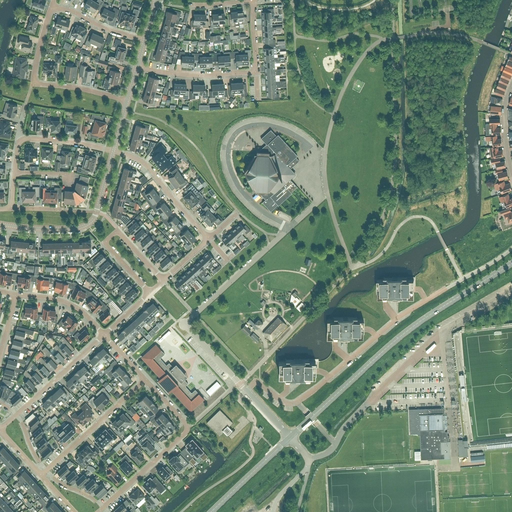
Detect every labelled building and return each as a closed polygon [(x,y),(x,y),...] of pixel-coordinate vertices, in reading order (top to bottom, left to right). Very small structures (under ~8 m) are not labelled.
[(86,0),(83,6),(88,9),(93,0),(92,0),(86,0)] [(99,10),(103,2),(103,1),(101,0),(97,0),(96,2),(93,0),(88,9),(94,12),(96,8),(99,10)] [(106,18),(110,8),(107,7),(108,5),(103,2),(99,10),(102,11),(100,16),(106,18)] [(122,6),(118,18),(120,19),(118,23),(125,25),(128,13),(125,12),(126,7),(122,6)] [(116,17),(119,10),(114,7),(113,10),(110,8),(106,18),(111,21),(113,16),(116,17)] [(132,14),(128,13),(125,25),(132,27),(134,19),(135,20),(136,19),(138,10),(134,9),(132,14)] [(271,14),(274,14),(273,9),(266,9),(266,12),(261,12),(262,18),(271,18),(271,14)] [(166,17),(178,21),(181,12),(174,10),(174,13),(166,11),(165,15),(167,15),(166,17)] [(229,19),(230,26),(239,25),(237,11),(231,12),(232,18),(229,19)] [(246,16),(243,17),(243,11),(237,11),(239,25),(239,24),(247,23),(246,16)] [(222,23),(223,26),(228,25),(227,19),(224,19),(224,13),(222,13),(222,12),(219,13),(218,13),(219,26),(219,23),(222,23)] [(219,26),(218,13),(217,14),(217,13),(213,13),(213,14),(212,14),(213,21),(210,22),(210,27),(219,26)] [(190,22),(190,27),(199,27),(199,14),(193,14),(193,20),(191,20),(190,22)] [(208,27),(208,21),(205,21),(205,14),(199,14),(199,27),(199,24),(203,24),(203,27),(208,27)] [(26,30),(34,32),(38,18),(31,16),(26,30)] [(61,28),(63,19),(61,19),(61,17),(58,17),(55,26),(52,25),(50,33),(54,34),(56,27),(61,28)] [(165,19),(164,23),(173,26),(174,23),(185,26),(186,23),(178,21),(166,17),(165,19)] [(66,20),(63,19),(61,28),(67,30),(70,20),(67,19),(66,20)] [(163,29),(176,32),(176,30),(172,29),(173,26),(164,23),(163,27),(163,29)] [(76,37),(82,27),(79,25),(79,26),(76,25),(74,30),(71,28),(68,37),(70,38),(72,35),(76,37)] [(78,44),(81,46),(87,35),(85,34),(87,30),(84,29),(85,28),(82,27),(76,37),(81,40),(78,44)] [(176,32),(163,29),(162,31),(160,34),(170,37),(171,34),(175,35),(176,32)] [(233,31),(229,31),(230,39),(238,38),(237,35),(233,35),(233,31)] [(94,44),(98,35),(92,33),(89,40),(87,39),(84,44),(89,47),(91,42),(94,44)] [(169,40),(170,37),(160,34),(159,38),(160,39),(159,40),(172,44),(173,41),(169,40)] [(21,49),(30,51),(32,42),(28,41),(29,38),(19,35),(18,43),(22,44),(21,49)] [(98,35),(94,44),(97,45),(95,49),(100,52),(103,46),(100,45),(103,38),(98,35)] [(268,45),(275,45),(275,39),(272,39),(272,36),(263,36),(263,42),(268,42),(268,45)] [(116,52),(124,55),(126,48),(120,47),(121,45),(120,44),(121,40),(115,39),(113,45),(116,46),(115,49),(117,49),(116,52)] [(158,42),(157,46),(167,49),(168,46),(172,47),(172,44),(159,40),(159,42),(158,42)] [(231,50),(231,41),(223,41),(224,51),(231,50)] [(275,45),(268,45),(269,48),(263,49),(264,55),(273,54),(276,54),(276,50),(275,45)] [(157,50),(156,52),(165,54),(169,56),(170,53),(166,52),(167,49),(157,46),(156,50),(157,50)] [(250,49),(245,50),(245,54),(241,54),(242,65),(246,65),(246,63),(248,63),(248,57),(251,57),(250,49)] [(187,67),(188,56),(184,56),(184,52),(179,51),(177,59),(181,59),(181,65),(183,65),(183,67),(187,67)] [(223,52),(223,55),(224,66),(228,66),(228,65),(230,64),(230,58),(233,58),(232,51),(223,52)] [(232,51),(233,58),(236,58),(236,64),(238,64),(238,65),(242,65),(241,54),(238,54),(238,51),(232,51)] [(124,55),(116,52),(115,56),(110,54),(108,61),(118,64),(119,60),(123,61),(124,55)] [(164,58),(165,54),(156,52),(156,54),(154,54),(153,58),(167,61),(167,59),(164,58)] [(220,65),(220,67),(224,66),(223,55),(220,56),(220,52),(214,53),(215,59),(218,59),(218,65),(220,65)] [(193,60),(196,60),(197,53),(191,53),(191,56),(188,56),(187,67),(191,67),(191,66),(193,66),(193,60)] [(202,67),(206,67),(205,56),(202,57),(202,53),(197,53),(196,60),(199,60),(200,66),(202,66),(202,67)] [(209,56),(205,56),(206,67),(210,67),(210,66),(212,66),(211,59),(215,59),(214,53),(209,53),(209,56)] [(13,76),(23,77),(25,69),(27,69),(27,64),(25,64),(25,59),(16,57),(13,76)] [(56,76),(56,64),(44,63),(43,72),(47,72),(47,76),(56,76)] [(89,81),(90,77),(94,77),(95,72),(91,71),(91,70),(87,69),(87,66),(81,64),(79,75),(83,75),(82,80),(89,81)] [(75,78),(77,67),(66,65),(66,69),(65,69),(65,71),(65,72),(65,77),(75,78)] [(109,75),(118,78),(118,77),(119,77),(120,73),(119,73),(120,72),(113,70),(114,67),(108,66),(107,71),(110,72),(109,75)] [(118,79),(118,78),(109,75),(108,79),(105,78),(102,87),(108,89),(110,82),(116,84),(117,82),(118,79)] [(148,76),(147,80),(148,80),(148,82),(157,85),(158,81),(161,82),(162,80),(148,76)] [(146,88),(155,91),(156,88),(160,89),(161,86),(157,85),(148,82),(147,84),(146,88)] [(241,96),(247,96),(246,88),(243,89),(243,82),(237,83),(237,92),(241,92),(241,96)] [(179,93),(180,84),(174,83),(173,90),(170,89),(170,96),(175,96),(179,96),(179,93)] [(228,90),(228,96),(234,96),(234,92),(237,92),(237,83),(231,83),(231,89),(228,90)] [(185,91),(186,84),(180,84),(179,93),(183,93),(182,98),(188,99),(188,91),(185,91)] [(193,91),(190,91),(190,98),(195,98),(195,94),(199,94),(199,85),(193,84),(193,91)] [(209,91),(209,97),(215,97),(215,94),(218,93),(217,84),(211,84),(212,91),(209,91)] [(224,90),(223,84),(217,84),(218,93),(222,93),(222,96),(227,96),(227,90),(224,90)] [(205,85),(199,85),(199,94),(201,94),(202,95),(202,97),(208,97),(208,91),(205,91),(205,85)] [(157,98),(158,95),(154,94),(155,91),(146,88),(144,92),(145,92),(145,94),(153,96),(157,98)] [(279,99),(278,93),(276,94),(275,90),(266,91),(267,97),(272,96),(272,99),(279,99)] [(149,102),(148,104),(154,106),(156,101),(153,100),(153,96),(145,94),(144,96),(143,96),(142,100),(149,102)] [(502,98),(491,96),(490,102),(501,104),(502,98)] [(3,111),(3,114),(14,117),(15,113),(16,113),(17,110),(16,110),(17,106),(9,103),(7,112),(3,111)] [(490,106),(490,113),(492,113),(501,114),(501,107),(490,106)] [(92,126),(104,129),(104,127),(105,128),(106,124),(105,124),(105,122),(99,121),(98,120),(99,116),(92,115),(91,120),(94,122),(93,126),(92,125),(92,126)] [(31,128),(31,129),(39,130),(39,123),(43,123),(43,116),(37,116),(37,119),(31,119),(31,124),(30,124),(30,125),(30,127),(30,128),(31,128)] [(52,119),(46,118),(46,127),(50,127),(50,126),(51,126),(51,131),(54,131),(54,132),(58,132),(58,131),(59,131),(60,121),(52,121),(52,119)] [(500,118),(490,119),(490,123),(490,127),(486,128),(486,134),(501,134),(501,127),(497,127),(497,124),(500,123),(500,118)] [(9,123),(0,121),(0,125),(1,126),(0,129),(0,135),(9,137),(11,128),(8,128),(9,123)] [(66,124),(65,132),(75,133),(76,129),(79,130),(80,122),(74,121),(73,125),(66,124)] [(134,131),(143,133),(147,134),(149,125),(143,124),(142,126),(136,125),(136,126),(135,126),(134,131)] [(104,129),(92,126),(90,132),(89,132),(88,133),(87,134),(87,135),(88,136),(89,136),(90,136),(91,136),(96,137),(96,134),(102,135),(102,133),(104,133),(105,130),(103,129),(104,129)] [(271,130),(261,138),(267,144),(260,151),(257,151),(257,154),(255,154),(255,153),(254,155),(243,172),(252,188),(252,190),(253,190),(254,190),(254,193),(260,193),(265,199),(262,202),(270,211),(277,205),(278,205),(291,193),(291,192),(297,187),(289,179),(295,174),(290,169),(299,160),(295,157),(297,155),(278,134),(276,136),(271,130)] [(134,131),(134,133),(133,132),(132,136),(142,139),(142,136),(146,137),(151,138),(151,135),(147,134),(143,133),(134,131)] [(493,146),(502,145),(501,138),(497,139),(497,135),(489,135),(490,140),(492,139),(493,146)] [(142,139),(132,136),(131,140),(132,140),(131,142),(140,145),(144,146),(145,143),(141,142),(142,139)] [(131,142),(130,142),(129,147),(130,147),(129,148),(143,152),(143,149),(139,148),(140,145),(131,142)] [(155,154),(151,157),(156,163),(165,156),(162,154),(166,150),(161,144),(156,149),(158,151),(155,154)] [(494,153),(494,157),(503,156),(502,150),(496,151),(496,149),(498,149),(498,146),(489,147),(491,154),(494,153)] [(33,148),(26,148),(25,160),(32,161),(32,157),(36,157),(36,151),(32,151),(33,148)] [(52,149),(42,148),(42,158),(51,159),(50,164),(54,164),(55,158),(52,157),(52,149)] [(179,149),(175,152),(179,156),(181,159),(181,158),(184,156),(182,153),(179,149)] [(70,151),(62,150),(60,163),(69,164),(70,151)] [(82,157),(80,157),(78,156),(79,153),(75,152),(74,158),(77,159),(84,161),(94,164),(95,161),(96,158),(95,158),(96,157),(90,155),(90,154),(86,153),(85,157),(83,156),(82,157)] [(165,156),(156,163),(161,169),(165,166),(168,163),(170,166),(176,161),(171,156),(167,159),(165,156)] [(497,168),(505,167),(504,161),(500,162),(500,160),(499,157),(491,159),(492,163),(495,163),(497,168)] [(93,166),(94,164),(84,161),(82,167),(78,166),(76,171),(87,174),(88,170),(92,170),(93,170),(94,167),(93,166)] [(171,182),(181,175),(177,170),(179,169),(176,165),(169,171),(171,173),(170,175),(167,177),(171,182)] [(122,174),(131,176),(132,173),(136,174),(136,171),(124,168),(123,169),(121,174),(122,174)] [(499,179),(508,177),(506,171),(503,172),(503,171),(502,168),(495,170),(496,173),(497,173),(499,179)] [(120,179),(129,182),(130,179),(134,180),(135,177),(131,176),(122,174),(122,176),(121,175),(120,179)] [(78,182),(86,185),(88,177),(80,175),(78,182)] [(181,175),(171,182),(176,188),(178,186),(180,189),(188,183),(185,180),(181,175)] [(129,185),(129,182),(120,179),(119,183),(119,185),(132,189),(132,186),(129,185)] [(505,184),(503,180),(494,183),(496,189),(500,188),(501,193),(511,189),(509,182),(505,184)] [(74,191),(81,202),(81,201),(83,200),(84,199),(85,197),(88,185),(86,185),(78,182),(77,182),(74,190),(74,191)] [(187,202),(194,195),(192,192),(196,189),(191,184),(186,188),(188,190),(188,191),(188,193),(183,197),(187,202)] [(132,189),(119,185),(118,187),(117,191),(126,194),(127,191),(131,192),(132,189)] [(50,201),(50,189),(46,189),(46,187),(40,186),(39,197),(43,198),(43,201),(45,201),(45,202),(48,202),(48,201),(50,201)] [(29,201),(29,191),(25,191),(25,187),(19,187),(19,196),(22,196),(22,201),(29,201)] [(29,191),(29,201),(35,201),(35,194),(38,194),(38,187),(32,187),(32,191),(29,191)] [(54,190),(50,189),(50,201),(51,202),(52,202),(54,202),(55,202),(56,202),(57,194),(58,194),(61,194),(61,187),(54,187),(54,190)] [(146,201),(156,193),(153,188),(148,192),(146,190),(141,193),(146,201)] [(81,202),(74,191),(73,191),(64,190),(64,192),(61,192),(61,200),(64,201),(63,202),(71,203),(72,201),(75,201),(76,204),(78,203),(79,202),(81,201),(81,202)] [(126,194),(117,191),(116,195),(116,197),(129,201),(130,198),(125,197),(126,194)] [(198,192),(194,195),(187,202),(191,207),(196,202),(197,203),(199,202),(201,204),(205,200),(202,197),(203,196),(199,191),(198,192)] [(151,208),(157,204),(155,202),(160,198),(156,193),(146,201),(151,208)] [(507,194),(499,198),(501,203),(504,201),(506,208),(511,205),(511,197),(509,199),(507,194)] [(129,201),(116,197),(115,199),(113,203),(123,205),(124,202),(129,204),(129,201)] [(160,213),(167,207),(163,202),(159,206),(157,204),(151,208),(155,212),(158,210),(160,213)] [(123,205),(113,203),(112,206),(113,207),(112,208),(122,211),(121,211),(125,212),(126,209),(122,208),(123,205)] [(204,220),(211,213),(208,209),(210,207),(206,203),(201,207),(204,211),(200,215),(199,216),(202,218),(204,220)] [(163,222),(168,218),(166,216),(171,212),(167,207),(160,213),(162,216),(160,218),(163,222)] [(112,208),(110,214),(120,217),(119,218),(125,224),(130,219),(127,216),(121,215),(121,211),(122,211),(112,208)] [(510,208),(499,211),(501,215),(503,214),(505,219),(507,218),(509,223),(511,222),(511,211),(511,212),(510,208)] [(211,213),(204,220),(206,222),(206,223),(208,225),(208,224),(209,225),(213,221),(217,224),(222,220),(217,215),(215,217),(211,213)] [(172,227),(179,220),(175,216),(170,220),(168,218),(163,222),(167,226),(169,224),(172,227)] [(133,232),(140,226),(143,224),(140,221),(137,223),(133,219),(126,226),(129,229),(128,230),(129,230),(128,231),(131,234),(130,234),(131,234),(133,232)] [(179,220),(172,227),(174,229),(172,231),(175,236),(180,231),(178,229),(183,225),(179,220)] [(235,227),(241,234),(244,232),(246,234),(250,230),(245,225),(243,227),(240,223),(235,227)] [(140,239),(146,233),(149,231),(146,228),(144,230),(140,226),(133,232),(135,234),(135,235),(136,236),(135,237),(135,238),(137,241),(140,239)] [(231,232),(240,241),(242,239),(239,236),(241,234),(235,227),(232,230),(233,231),(231,232)] [(180,231),(175,236),(179,240),(182,237),(184,240),(191,234),(187,229),(182,234),(180,231)] [(240,241),(231,232),(230,233),(229,233),(226,235),(227,236),(232,242),(233,242),(235,240),(238,243),(240,241)] [(146,233),(140,239),(142,241),(141,242),(142,243),(141,244),(142,244),(141,245),(144,248),(143,248),(144,248),(146,246),(153,240),(155,238),(153,235),(150,237),(146,233)] [(191,234),(184,240),(186,243),(183,245),(187,250),(193,245),(190,242),(195,238),(191,234)] [(227,236),(225,237),(222,239),(228,246),(231,244),(233,246),(235,245),(233,242),(232,242),(227,236)] [(12,250),(16,250),(17,241),(17,240),(12,240),(11,240),(10,246),(7,246),(6,253),(12,253),(12,250)] [(152,253),(159,247),(162,245),(159,242),(157,244),(153,240),(146,246),(148,248),(147,249),(148,250),(148,251),(148,252),(150,255),(152,253)] [(29,241),(29,242),(28,251),(28,255),(37,256),(38,249),(34,249),(35,243),(34,243),(34,242),(29,241)] [(85,251),(88,251),(88,254),(90,256),(97,250),(94,247),(93,249),(92,248),(91,248),(90,241),(84,241),(84,242),(85,251)] [(39,256),(49,256),(49,252),(48,243),(49,243),(49,242),(43,242),(43,243),(42,243),(42,249),(39,249),(39,256)] [(159,247),(152,253),(155,255),(154,256),(155,257),(154,258),(155,258),(154,259),(156,262),(159,260),(166,254),(168,252),(166,249),(163,251),(159,247)] [(94,268),(97,265),(104,259),(106,257),(106,256),(106,257),(103,254),(102,255),(102,254),(101,255),(98,251),(91,258),(95,262),(92,265),(94,268)] [(211,265),(213,264),(211,262),(214,259),(208,252),(205,255),(205,256),(204,257),(211,265)] [(166,254),(159,260),(161,262),(160,263),(161,264),(160,265),(161,265),(161,266),(163,269),(167,266),(168,267),(170,265),(169,263),(175,259),(172,256),(169,258),(166,254)] [(211,265),(204,257),(202,258),(199,261),(205,267),(207,265),(210,268),(212,266),(211,265)] [(101,275),(104,272),(110,266),(113,264),(113,263),(112,264),(109,261),(109,262),(108,261),(107,262),(107,261),(106,261),(104,259),(97,265),(101,269),(98,272),(101,275)] [(196,264),(195,265),(203,274),(205,272),(204,271),(207,269),(205,267),(199,261),(196,263),(196,264)] [(190,269),(196,275),(198,273),(201,276),(203,274),(195,265),(193,267),(193,266),(190,269)] [(109,280),(117,273),(119,271),(119,270),(119,271),(116,268),(115,269),(115,268),(114,269),(113,268),(112,268),(110,266),(104,272),(107,276),(105,279),(107,282),(109,280)] [(91,272),(95,277),(99,274),(95,269),(91,272)] [(186,273),(194,282),(196,280),(194,278),(196,275),(190,269),(187,271),(187,272),(186,273)] [(4,283),(4,284),(9,285),(9,284),(10,284),(11,278),(14,279),(15,273),(10,272),(9,275),(6,275),(4,283)] [(23,287),(23,286),(24,277),(21,277),(21,274),(15,273),(14,279),(18,279),(17,285),(18,285),(18,286),(23,287)] [(117,273),(109,280),(113,284),(114,283),(116,286),(123,280),(126,278),(125,278),(122,275),(122,276),(121,275),(120,276),(119,275),(117,273)] [(181,277),(187,284),(189,281),(192,284),(194,282),(186,273),(185,275),(184,274),(181,277)] [(23,286),(29,287),(30,280),(33,281),(34,275),(24,274),(24,277),(23,286)] [(36,288),(42,288),(43,279),(43,275),(34,274),(34,275),(33,281),(37,281),(36,288)] [(52,283),(53,277),(47,277),(46,279),(43,279),(42,288),(42,289),(47,290),(47,288),(48,288),(48,283),(52,283)] [(62,283),(61,283),(58,282),(59,279),(53,277),(52,283),(55,284),(54,289),(55,290),(54,291),(59,292),(59,291),(62,283)] [(187,284),(181,277),(178,279),(179,280),(177,281),(177,282),(174,285),(179,289),(180,288),(183,291),(189,286),(187,284)] [(62,282),(61,283),(62,283),(59,291),(65,293),(67,287),(70,288),(72,282),(66,280),(65,283),(62,282)] [(120,296),(123,293),(129,287),(132,285),(129,282),(128,283),(127,282),(127,283),(126,282),(125,282),(123,280),(116,286),(120,290),(117,293),(120,296)] [(414,281),(412,281),(398,281),(398,280),(392,280),(392,281),(377,281),(377,300),(383,300),(393,300),(393,298),(398,298),(398,300),(414,300),(414,281)] [(72,282),(70,288),(73,289),(71,295),(76,298),(80,289),(81,287),(78,285),(76,284),(77,283),(73,281),(72,282)] [(90,290),(94,283),(91,282),(90,283),(85,281),(83,286),(90,290)] [(76,298),(75,299),(80,301),(81,300),(82,300),(84,295),(87,297),(91,292),(84,289),(81,287),(80,289),(76,298)] [(129,287),(123,293),(127,297),(124,300),(127,303),(132,298),(133,299),(136,297),(134,295),(138,292),(135,289),(134,290),(134,289),(133,290),(132,289),(131,289),(129,287)] [(91,292),(87,297),(90,299),(86,303),(87,304),(86,305),(90,309),(90,308),(97,301),(98,299),(96,297),(91,292)] [(99,298),(98,299),(97,301),(90,308),(95,312),(99,307),(102,309),(106,305),(101,301),(99,298)] [(295,307),(301,302),(297,298),(291,303),(295,307)] [(148,307),(154,314),(157,311),(159,314),(163,310),(159,305),(157,307),(152,303),(148,307)] [(30,316),(31,306),(26,305),(26,307),(25,307),(25,312),(22,312),(21,318),(27,318),(27,315),(30,316)] [(106,305),(102,309),(104,312),(99,316),(103,321),(104,320),(105,321),(109,318),(108,317),(110,314),(108,312),(110,309),(106,305)] [(39,320),(39,314),(37,314),(37,307),(31,307),(32,306),(31,306),(30,316),(34,317),(33,320),(39,320)] [(144,311),(150,318),(153,321),(155,319),(152,316),(154,314),(148,307),(144,311)] [(44,318),(48,319),(50,308),(49,308),(49,309),(43,308),(42,315),(39,314),(39,320),(41,321),(44,321),(44,318)] [(50,308),(48,319),(48,318),(51,319),(51,322),(56,322),(57,316),(54,316),(55,311),(54,310),(54,309),(50,308)] [(140,316),(148,325),(150,323),(148,320),(150,318),(144,311),(141,314),(140,316)] [(67,326),(73,318),(69,315),(68,316),(64,320),(62,318),(57,324),(65,329),(67,326)] [(135,319),(141,326),(144,324),(146,327),(148,325),(140,316),(138,317),(138,316),(135,319)] [(278,317),(263,333),(271,340),(286,325),(278,317)] [(73,318),(67,326),(69,329),(68,331),(72,334),(76,330),(73,328),(77,323),(73,319),(73,318)] [(132,323),(131,324),(139,333),(141,331),(144,329),(141,326),(135,319),(132,322),(132,323)] [(258,319),(254,323),(258,327),(263,323),(258,319)] [(326,340),(332,340),(342,340),(342,338),(347,338),(347,340),(363,340),(363,321),(348,321),(348,320),(342,320),(342,321),(326,321),(326,340)] [(137,335),(139,333),(131,324),(130,325),(129,325),(126,327),(132,334),(135,332),(137,335)] [(17,326),(14,336),(23,338),(25,333),(32,335),(34,331),(17,326)] [(247,335),(250,332),(244,326),(241,329),(247,335)] [(126,327),(122,331),(128,338),(130,336),(133,339),(135,337),(132,334),(126,327)] [(89,334),(84,329),(80,334),(77,332),(73,336),(77,340),(79,338),(81,340),(84,338),(85,339),(89,336),(88,335),(89,334)] [(151,337),(156,333),(152,329),(147,333),(148,334),(149,335),(151,337)] [(128,338),(122,331),(117,336),(126,345),(127,343),(125,341),(128,338)] [(252,333),(250,336),(256,342),(259,340),(252,333)] [(13,342),(11,345),(21,348),(22,342),(30,344),(31,340),(23,338),(14,336),(15,336),(13,342)] [(65,345),(61,349),(67,356),(70,353),(69,352),(74,348),(63,336),(59,339),(65,345)] [(56,351),(52,354),(60,363),(62,360),(62,359),(64,357),(66,355),(67,356),(61,349),(56,344),(53,347),(56,351)] [(132,351),(132,352),(137,348),(135,346),(135,345),(133,344),(128,348),(130,350),(132,351)] [(156,374),(160,378),(158,380),(169,392),(171,390),(175,394),(185,406),(187,404),(192,409),(204,399),(195,389),(191,393),(185,386),(187,383),(183,379),(182,377),(184,376),(183,374),(183,373),(181,370),(178,367),(177,368),(176,367),(174,368),(172,367),(173,367),(169,362),(166,365),(159,358),(164,354),(155,344),(142,356),(147,362),(146,363),(156,374)] [(21,348),(11,345),(11,346),(12,346),(11,352),(10,351),(9,355),(18,358),(18,357),(19,352),(27,354),(28,350),(21,348)] [(44,360),(52,369),(55,367),(54,366),(59,362),(59,363),(60,363),(52,354),(45,346),(42,349),(48,356),(44,360)] [(99,352),(105,359),(108,356),(110,359),(112,357),(103,348),(99,352)] [(105,359),(99,352),(94,356),(100,363),(103,366),(105,364),(103,361),(105,359)] [(27,360),(18,357),(18,358),(9,355),(10,355),(8,361),(7,361),(6,365),(15,367),(17,362),(25,364),(27,360)] [(38,369),(45,376),(48,373),(47,373),(51,369),(52,369),(44,360),(40,356),(37,359),(43,365),(39,369),(38,369)] [(100,363),(94,356),(90,360),(94,365),(91,367),(96,373),(101,368),(98,365),(100,363)] [(420,357),(411,365),(413,368),(422,359),(420,357)] [(31,360),(25,369),(26,370),(30,366),(35,372),(31,376),(37,383),(40,380),(40,379),(44,375),(45,376),(38,369),(39,369),(31,360)] [(278,361),(278,381),(294,381),(294,379),(299,379),(299,381),(315,381),(315,361),(299,361),(299,360),(294,360),(294,361),(278,361)] [(15,367),(6,365),(7,365),(5,371),(3,377),(8,379),(9,376),(12,377),(14,371),(21,373),(23,369),(15,367)] [(79,370),(85,376),(88,374),(90,376),(94,373),(90,368),(88,370),(84,365),(79,370)] [(116,377),(123,370),(118,366),(114,370),(112,368),(106,373),(110,377),(113,374),(116,377)] [(31,376),(26,370),(25,369),(23,373),(28,379),(24,383),(26,385),(24,387),(28,392),(33,387),(32,386),(34,384),(37,382),(37,383),(31,376)] [(85,376),(79,370),(75,374),(81,381),(84,383),(86,382),(83,379),(85,376)] [(123,370),(116,377),(118,379),(115,382),(117,384),(119,382),(127,375),(123,370)] [(404,373),(395,381),(397,383),(406,375),(404,373)] [(81,381),(75,374),(72,376),(72,377),(71,378),(79,387),(81,386),(79,383),(81,381)] [(127,375),(119,382),(122,385),(119,387),(123,391),(129,386),(126,384),(131,379),(127,375)] [(79,387),(71,378),(70,380),(69,379),(66,382),(69,385),(66,387),(71,392),(73,389),(72,389),(75,386),(77,389),(79,387)] [(101,378),(99,380),(105,387),(107,384),(101,378)] [(5,400),(12,390),(6,387),(7,386),(1,385),(1,383),(0,387),(0,394),(3,396),(2,398),(1,397),(1,398),(5,400)] [(56,392),(65,401),(67,399),(64,396),(66,394),(67,395),(70,393),(65,388),(63,390),(60,387),(57,390),(58,390),(56,392)] [(98,397),(104,404),(109,400),(105,395),(108,393),(103,387),(95,394),(98,397)] [(17,394),(12,390),(5,400),(10,403),(9,402),(10,400),(14,404),(13,405),(13,406),(22,398),(18,393),(17,394)] [(51,395),(58,402),(60,400),(63,403),(65,401),(56,392),(55,393),(54,392),(51,395)] [(51,395),(47,399),(53,406),(55,404),(58,407),(60,405),(58,402),(51,395)] [(142,406),(149,400),(145,395),(136,404),(138,405),(137,406),(139,409),(142,406)] [(104,404),(98,397),(95,399),(93,396),(88,401),(93,406),(96,403),(100,408),(104,404)] [(53,406),(47,399),(42,403),(46,408),(44,410),(49,415),(53,410),(51,408),(53,406)] [(153,404),(149,400),(142,406),(139,409),(144,413),(147,410),(153,404)] [(80,413),(87,420),(92,416),(89,412),(92,410),(85,403),(81,407),(83,410),(80,413)] [(147,415),(150,419),(155,415),(153,413),(158,409),(153,404),(147,410),(144,413),(147,415)] [(130,406),(126,409),(132,415),(136,412),(130,406)] [(421,459),(451,458),(450,443),(449,443),(449,435),(447,435),(447,432),(445,432),(445,429),(443,429),(443,415),(445,415),(444,408),(408,409),(409,434),(418,434),(418,435),(420,435),(421,459)] [(227,435),(232,430),(228,427),(232,423),(219,410),(206,423),(219,436),(223,432),(227,435)] [(30,429),(40,420),(42,418),(40,415),(37,418),(33,413),(34,412),(33,412),(25,419),(28,425),(28,424),(28,423),(32,427),(30,429)] [(72,420),(64,412),(61,414),(69,423),(72,420)] [(117,418),(124,426),(127,424),(131,425),(135,422),(129,415),(126,417),(122,412),(119,415),(120,415),(117,418)] [(87,420),(80,413),(77,415),(75,413),(70,417),(77,424),(79,421),(82,424),(83,424),(84,424),(86,422),(85,422),(87,420)] [(159,424),(166,418),(162,413),(157,417),(155,415),(150,419),(150,420),(156,427),(159,424)] [(124,426),(117,418),(115,420),(114,419),(111,422),(112,422),(111,423),(116,427),(113,430),(119,436),(123,432),(122,428),(124,426)] [(170,422),(166,418),(159,424),(161,426),(158,429),(160,431),(160,430),(170,422)] [(33,440),(43,431),(46,429),(43,426),(41,428),(36,424),(40,421),(40,420),(30,429),(31,436),(32,436),(31,435),(32,434),(36,438),(33,440)] [(170,422),(160,430),(165,435),(174,427),(170,422)] [(63,428),(70,436),(72,434),(72,435),(75,432),(75,431),(68,423),(63,428)] [(70,436),(63,428),(59,431),(56,428),(52,432),(59,441),(62,438),(65,441),(65,440),(66,441),(69,438),(68,437),(70,436)] [(100,434),(109,444),(111,442),(110,441),(113,438),(114,439),(117,437),(111,431),(109,433),(105,429),(104,429),(101,431),(102,431),(100,434)] [(38,450),(47,442),(40,434),(43,431),(33,440),(36,446),(35,445),(36,444),(40,448),(38,450)] [(130,433),(123,440),(125,442),(132,436),(130,433)] [(152,439),(147,433),(138,441),(149,453),(154,448),(149,443),(150,442),(149,441),(152,439)] [(109,444),(100,434),(97,436),(97,435),(94,437),(95,438),(94,438),(98,443),(96,445),(101,451),(104,448),(103,447),(106,445),(107,446),(109,444)] [(192,439),(186,444),(186,445),(187,445),(188,446),(186,448),(186,447),(186,448),(193,455),(194,454),(196,456),(197,456),(198,455),(201,457),(204,454),(202,451),(203,451),(202,451),(202,450),(202,449),(202,448),(201,447),(200,447),(199,447),(192,439)] [(121,440),(113,448),(115,451),(124,443),(121,440)] [(47,442),(38,450),(41,456),(40,455),(41,454),(45,458),(43,459),(52,451),(45,444),(47,442)] [(460,444),(458,444),(459,457),(468,456),(467,445),(460,445),(460,444)] [(82,449),(89,456),(92,453),(94,456),(99,452),(95,447),(92,449),(91,449),(87,445),(87,446),(86,445),(84,447),(84,448),(82,449)] [(136,450),(130,455),(138,463),(144,458),(139,453),(141,451),(137,446),(134,448),(136,450)] [(89,456),(82,449),(80,451),(78,453),(77,454),(81,458),(81,459),(78,462),(84,467),(88,463),(85,460),(89,456)] [(4,462),(12,455),(8,451),(0,457),(0,461),(2,459),(4,462)] [(184,455),(189,460),(192,457),(187,452),(184,455)] [(130,459),(125,454),(120,459),(123,462),(119,465),(127,473),(133,468),(127,462),(130,459)] [(182,469),(189,462),(181,454),(179,456),(178,455),(177,456),(176,455),(174,456),(173,456),(168,460),(174,467),(177,471),(181,468),(182,469)] [(12,455),(4,462),(7,464),(4,467),(6,469),(16,459),(12,455)] [(16,459),(6,469),(8,471),(10,468),(12,471),(14,474),(18,470),(16,468),(20,464),(16,459)] [(117,469),(112,463),(107,468),(110,471),(107,474),(116,483),(121,478),(115,471),(117,469)] [(64,479),(73,470),(71,472),(65,465),(55,473),(56,474),(57,472),(61,476),(60,477),(59,476),(64,479)] [(162,466),(157,471),(164,479),(169,474),(170,475),(173,472),(166,466),(164,468),(162,466)] [(19,483),(29,474),(25,470),(21,473),(19,471),(15,475),(17,477),(18,477),(20,479),(18,481),(19,483)] [(79,477),(73,470),(64,479),(66,477),(69,481),(69,482),(68,481),(67,482),(73,484),(83,474),(79,477)] [(26,485),(33,479),(29,474),(19,483),(21,485),(23,483),(26,485)] [(87,478),(83,474),(73,484),(76,481),(79,485),(79,486),(78,485),(77,485),(83,488),(92,478),(91,480),(88,477),(87,478)] [(149,477),(142,485),(149,492),(150,491),(151,491),(153,489),(155,487),(160,493),(165,488),(156,477),(152,480),(149,477)] [(99,485),(92,478),(83,488),(85,485),(89,489),(88,490),(87,489),(87,490),(91,492),(101,484),(99,485)] [(27,492),(37,483),(33,479),(26,485),(28,488),(26,490),(27,492)] [(34,494),(41,487),(37,483),(27,492),(29,494),(32,492),(34,494)] [(101,484),(91,492),(92,492),(93,491),(97,494),(96,495),(95,495),(100,498),(107,491),(101,484)] [(41,487),(34,494),(36,497),(34,499),(35,501),(45,492),(41,487)] [(137,489),(129,496),(132,500),(132,501),(134,503),(135,503),(135,504),(144,496),(137,489)] [(43,506),(48,502),(46,500),(50,496),(45,492),(35,501),(37,503),(40,501),(42,503),(41,504),(43,506)] [(154,503),(149,497),(148,495),(144,499),(151,506),(154,503)] [(151,495),(149,497),(154,503),(156,505),(159,502),(155,497),(154,498),(151,495)] [(0,508),(6,503),(9,501),(6,499),(5,497),(0,500),(0,508)] [(127,511),(128,511),(125,508),(125,507),(129,503),(126,499),(113,511),(114,510),(115,511),(127,511)] [(50,511),(58,505),(54,501),(50,504),(48,502),(43,506),(46,509),(46,508),(48,510),(46,511),(50,511)] [(6,503),(0,508),(0,510),(1,511),(5,511),(13,506),(11,504),(8,506),(6,503)]
